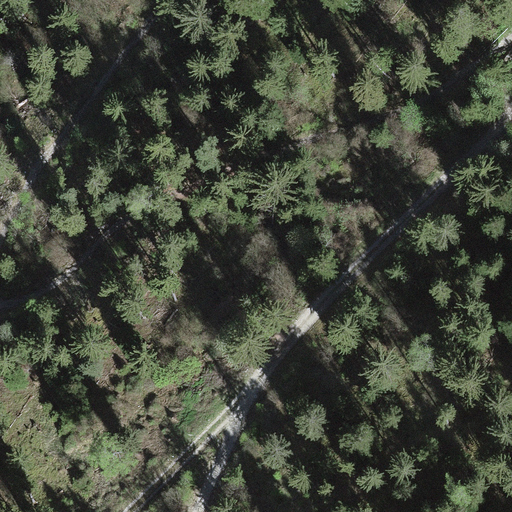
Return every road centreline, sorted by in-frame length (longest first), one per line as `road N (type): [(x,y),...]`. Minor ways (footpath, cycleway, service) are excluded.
road 1 (track): [(203,511),(249,409),(361,267),(511,117)]
road 2 (track): [(361,267),(276,338),(196,439),(121,511)]
